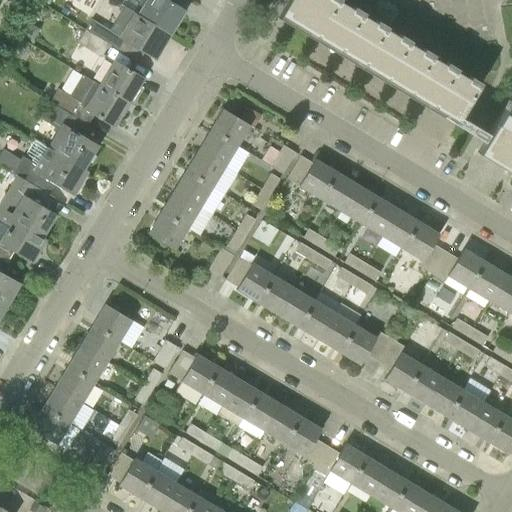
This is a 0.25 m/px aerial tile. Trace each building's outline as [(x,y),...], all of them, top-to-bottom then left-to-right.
[(137,14),(170,34),(185,10),(167,0),(144,0),(145,0),(137,14)] [(480,85),(433,57),(338,0),(288,0),(278,18),(279,18),(282,14),(459,120),(480,85)] [(170,34),(137,14),(133,12),(119,36),(156,58),(170,34)] [(109,43),(115,34),(91,19),(86,29),(109,43)] [(101,57),(109,43),(86,29),(77,43),(101,57)] [(100,84),(129,102),(131,99),(133,100),(139,90),(137,88),(143,78),(114,60),(100,84)] [(87,124),(94,114),(114,126),(121,115),(123,116),(129,106),(127,105),(129,102),(100,84),(99,85),(83,75),(70,96),(58,89),(50,102),(53,104),(81,121),(87,124)] [(511,85),(508,91),(511,93),(511,94),(477,152),(511,173),(511,85)] [(46,148),(84,169),(98,145),(75,131),(81,121),(53,104),(43,120),(58,129),(46,148)] [(210,130),(237,146),(249,125),(222,109),(210,130)] [(224,167),(237,146),(210,130),(197,150),(224,167)] [(12,173),(16,175),(39,189),(46,179),(73,195),(87,170),(84,169),(46,148),(33,139),(22,156),(19,162),(14,170),(12,173)] [(270,167),(282,174),(295,153),(283,145),(270,167)] [(185,171),(212,188),(224,167),(197,150),(185,171)] [(298,186),(319,199),(335,171),(314,159),(312,163),(300,156),(286,179),(298,186)] [(172,192),(199,208),(212,188),(185,171),(172,192)] [(319,199),(339,212),(356,184),(335,171),(319,199)] [(261,189),(270,195),(279,179),(270,174),(261,189)] [(0,211),(42,237),(55,215),(41,206),(48,194),(39,189),(16,175),(0,201),(0,211)] [(339,212),(360,224),(377,197),(356,184),(339,212)] [(252,205),(261,210),(270,195),(261,189),(252,205)] [(160,213),(187,228),(199,208),(172,192),(160,213)] [(360,224),(381,236),(397,209),(377,197),(360,224)] [(381,236),(401,249),(418,221),(397,209),(381,236)] [(0,258),(3,260),(7,262),(14,251),(32,262),(46,239),(42,237),(0,211),(0,258)] [(147,234),(174,250),(187,228),(160,213),(147,234)] [(237,229),(246,234),(255,220),(246,214),(237,229)] [(446,275),(457,259),(433,244),(439,234),(418,221),(401,249),(421,261),(418,266),(443,281),(446,275)] [(227,246),(236,251),(246,234),(237,229),(227,246)] [(319,247),(324,238),(308,229),(302,238),(319,247)] [(334,256),(339,247),(324,238),(319,247),(334,256)] [(310,261),(315,252),(299,243),(294,252),(310,261)] [(208,270),(220,277),(233,255),(220,248),(208,270)] [(446,275),(467,288),(483,261),(463,248),(457,259),(446,275)] [(326,270),(331,261),(315,252),(310,261),(326,270)] [(359,272),(365,263),(349,253),(344,263),(359,272)] [(235,290),(256,302),(273,274),(252,262),(251,264),(238,257),(225,280),(237,287),(235,290)] [(0,304),(5,307),(18,284),(0,272),(0,264),(3,260),(0,258),(0,304)] [(467,288),(488,301),(504,274),(483,261),(467,288)] [(375,281),(380,272),(365,263),(359,272),(375,281)] [(335,276),(351,285),(356,276),(341,267),(335,276)] [(256,302),(277,315),(293,287),(273,274),(256,302)] [(488,301),(509,313),(511,307),(511,278),(504,274),(488,301)] [(367,295),(372,286),(356,276),(351,285),(367,295)] [(277,315),(298,327),(314,299),(293,287),(277,315)] [(298,327),(318,340),(335,312),(314,299),(298,327)] [(92,324),(119,341),(132,320),(105,304),(92,324)] [(318,340),(339,352),(356,325),(335,312),(318,340)] [(467,336),(472,328),(456,318),(451,327),(467,336)] [(107,361),(119,341),(92,324),(80,345),(107,361)] [(377,361),(391,339),(378,332),(375,337),(356,325),(339,352),(360,365),(366,355),(377,361)] [(482,345),(487,337),(472,328),(467,336),(482,345)] [(459,350),(464,342),(448,332),(443,340),(459,350)] [(384,379),(405,392),(421,364),(400,352),(403,346),(391,339),(377,361),(390,369),(384,379)] [(152,361),(165,369),(178,347),(165,340),(152,361)] [(474,359),(479,351),(464,342),(459,350),(474,359)] [(508,361),(511,353),(511,352),(497,343),(492,352),(508,361)] [(67,366),(94,382),(107,361),(80,345),(67,366)] [(180,381),(201,393),(217,366),(196,354),(194,358),(182,351),(168,373),(180,380),(180,381)] [(500,374),(505,366),(489,357),(484,365),(500,374)] [(405,392),(425,404),(442,377),(421,364),(405,392)] [(55,387),(82,403),(94,382),(67,366),(55,387)] [(201,393),(222,406),(238,379),(217,366),(201,393)] [(511,381),(511,370),(505,366),(500,374),(511,381)] [(143,384),(152,390),(162,374),(152,368),(143,384)] [(425,404),(446,417),(462,389),(442,377),(425,404)] [(237,426),(242,418),(259,391),(238,379),(222,406),(217,413),(237,426)] [(134,400),(143,405),(152,390),(143,384),(134,400)] [(42,407),(70,423),(82,403),(55,387),(42,407)] [(446,417),(467,429),(483,402),(462,389),(446,417)] [(242,418),(263,431),(279,404),(259,391),(242,418)] [(467,429),(488,442),(504,415),(483,402),(467,429)] [(263,431),(284,443),(300,416),(279,404),(263,431)] [(70,423),(42,407),(30,428),(57,444),(70,423)] [(118,426),(127,431),(137,415),(128,409),(118,426)] [(488,442),(508,454),(511,448),(511,419),(504,415),(488,442)] [(300,461),(313,469),(327,446),(315,439),(321,429),(300,416),(284,443),(304,455),(300,461)] [(200,442),(205,433),(190,423),(185,432),(200,442)] [(109,441),(118,446),(127,431),(118,426),(109,441)] [(216,451),(221,442),(205,433),(200,442),(216,451)] [(192,455),(197,446),(182,437),(177,446),(192,455)] [(90,464),(102,472),(115,451),(103,443),(90,464)] [(339,453),(327,446),(313,469),(305,483),(317,491),(326,476),(329,470),(349,483),(366,456),(345,443),(339,453)] [(208,465),(213,456),(197,446),(192,455),(208,465)] [(241,467),(247,458),(231,448),(225,457),(241,467)] [(118,484),(138,497),(155,470),(160,460),(146,453),(141,462),(134,457),(132,460),(121,453),(107,475),(119,482),(118,484)] [(349,483),(370,495),(386,468),(366,456),(349,483)] [(257,476),(262,467),(247,458),(241,467),(257,476)] [(217,471),(232,480),(238,471),(223,462),(217,471)] [(370,495),(391,508),(407,481),(386,468),(370,495)] [(138,497),(159,509),(176,482),(155,470),(138,497)] [(249,490),(255,481),(238,471),(232,480),(249,490)] [(391,508),(397,511),(416,511),(428,493),(407,481),(391,508)] [(159,509),(163,511),(186,511),(197,495),(176,482),(159,509)] [(416,511),(444,511),(449,506),(428,493),(416,511)] [(186,511),(214,511),(217,507),(197,495),(186,511)]
